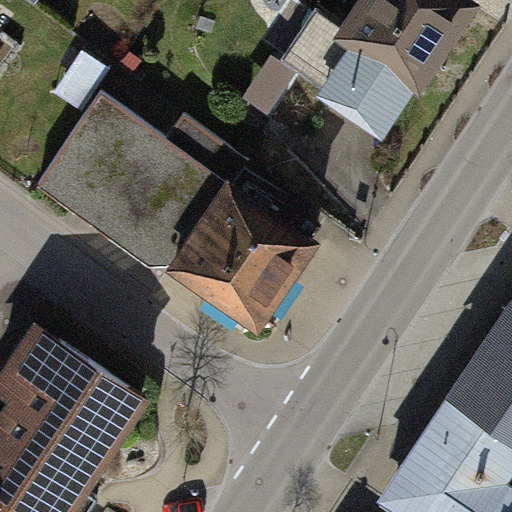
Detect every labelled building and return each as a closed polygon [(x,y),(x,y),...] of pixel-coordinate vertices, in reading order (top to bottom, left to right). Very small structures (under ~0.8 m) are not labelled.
[(0,0),(0,52),(27,13),(6,0),(0,0)] [(431,82),(488,0),(371,0),(352,27),(431,82)] [(205,159),(101,85),(35,177),(139,251),(205,159)] [(265,318),(332,222),(256,169),(189,265),(265,318)] [(511,307),(464,372),(511,407),(511,307)] [(103,511),(181,395),(60,316),(0,407),(0,511),(103,511)] [(455,511),(502,511),(511,499),(511,407),(464,372),(393,466),(455,511)]
